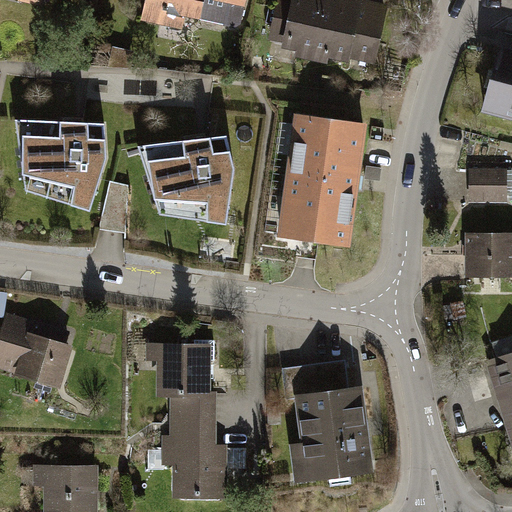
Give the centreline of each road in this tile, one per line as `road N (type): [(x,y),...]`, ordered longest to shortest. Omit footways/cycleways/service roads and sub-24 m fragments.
road 1 (residential): [(0,260),(395,314)]
road 2 (tertiary): [(468,0),(426,105),(395,314)]
road 3 (tertiary): [(395,314),(441,511)]
